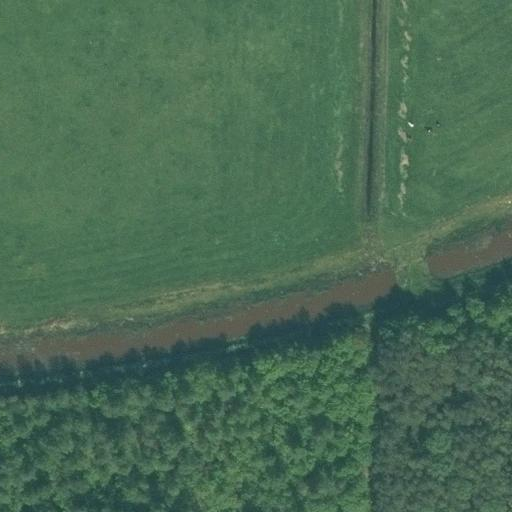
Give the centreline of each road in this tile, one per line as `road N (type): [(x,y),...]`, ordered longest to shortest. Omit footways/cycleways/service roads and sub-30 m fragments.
road 1 (track): [(0,387),(150,369),(374,322)]
road 2 (track): [(374,322),(371,511)]
road 3 (track): [(374,322),(511,273)]
